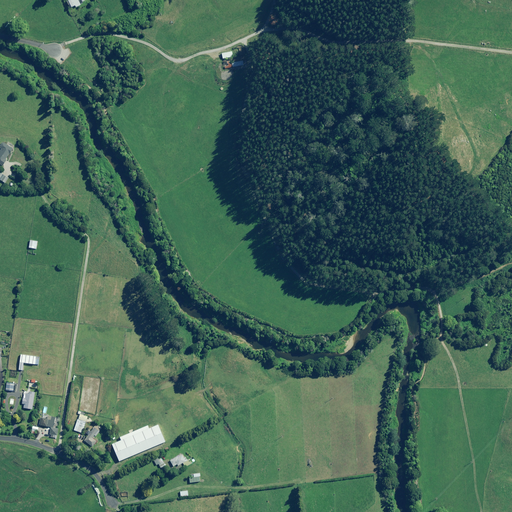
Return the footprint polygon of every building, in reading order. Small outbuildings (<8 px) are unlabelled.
[(68,0),(67,1),(70,8),(75,6),(76,7),(81,5),(79,0),(68,0)] [(10,154),(14,149),(5,143),(2,143),(0,146),(0,148),(1,149),(0,151),(0,164),(2,166),(7,160),(6,159),(10,153),(10,154)] [(8,178),(0,173),(0,179),(5,183),(8,178)] [(37,242),(30,240),(29,248),(36,249),(37,242)] [(36,357),(21,355),(19,370),(23,370),(24,363),(35,364),(36,357)] [(14,383),(7,383),(6,390),(13,391),(14,383)] [(34,393),(24,391),(24,398),(23,398),(22,404),(24,404),(24,408),(32,409),(34,393)] [(85,413),(78,411),(78,414),(80,414),(78,419),(74,430),(82,433),(87,417),(84,416),(85,413)] [(55,417),(52,417),(51,420),(40,418),(39,425),(51,427),(49,435),(51,435),(57,436),(58,429),(53,428),(55,417)] [(99,432),(94,428),(91,432),(89,431),(86,434),(89,435),(84,441),(92,447),(97,440),(93,437),(94,435),(96,436),(99,432)] [(185,468),(194,462),(191,458),(187,460),(183,453),(171,460),(171,461),(170,461),(173,467),(177,464),(178,466),(183,463),(185,468)] [(159,460),(158,458),(154,460),(156,465),(159,464),(161,469),(166,466),(162,458),(159,460)] [(200,476),(200,472),(191,473),(192,478),(189,478),(190,483),(200,482),(199,477),(200,476)]
